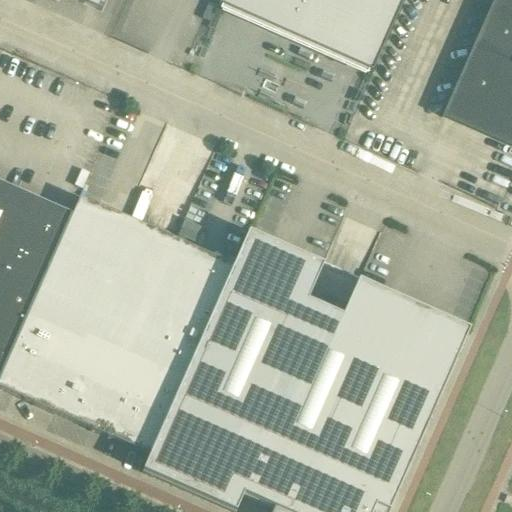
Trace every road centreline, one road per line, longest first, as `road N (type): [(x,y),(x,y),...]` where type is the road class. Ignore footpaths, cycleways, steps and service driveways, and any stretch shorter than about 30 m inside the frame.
road 1 (unclassified): [(511,248),(0,17)]
road 2 (unclassified): [(154,511),(0,444)]
road 3 (unclassified): [(511,367),(446,511)]
